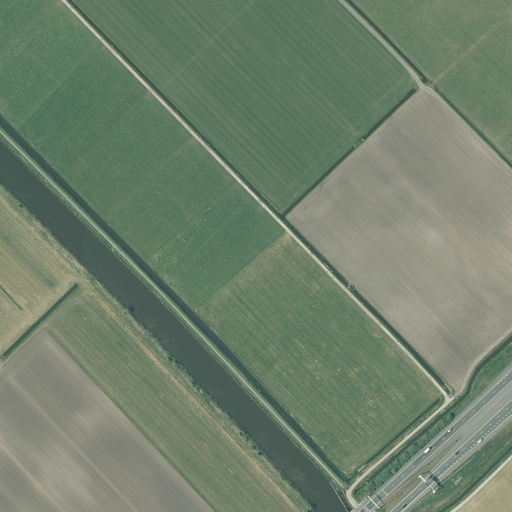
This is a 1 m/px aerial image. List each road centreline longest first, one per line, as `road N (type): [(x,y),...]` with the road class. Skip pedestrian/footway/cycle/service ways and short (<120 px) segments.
road 1 (motorway): [(511,375),(364,511)]
road 2 (motorway): [(396,511),(511,405)]
